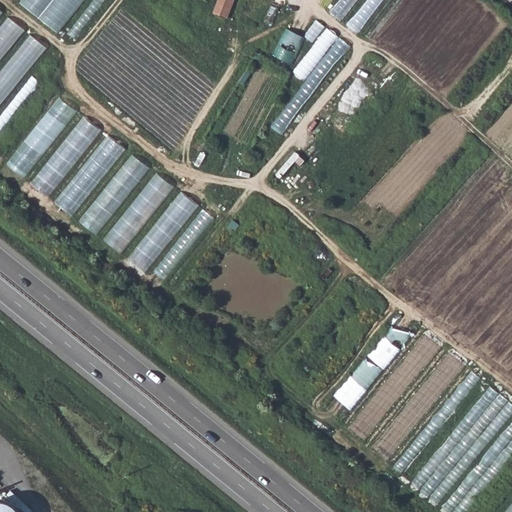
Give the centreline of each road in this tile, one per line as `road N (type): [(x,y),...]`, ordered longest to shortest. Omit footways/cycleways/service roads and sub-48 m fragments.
road 1 (track): [(511,383),(454,334),(408,312),(262,184),(369,46),(317,0)]
road 2 (trunk): [(309,511),(0,258)]
road 3 (trunk): [(0,289),(272,511)]
